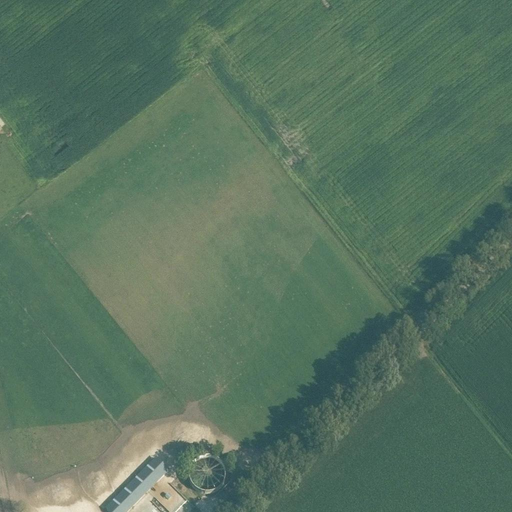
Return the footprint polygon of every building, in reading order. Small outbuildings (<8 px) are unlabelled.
[(25,0),(0,20),(0,43),(55,0),(25,0)] [(60,0),(0,46),(0,70),(90,0),(60,0)] [(94,0),(0,73),(0,96),(122,2),(120,0),(94,0)] [(0,0),(0,16),(20,0),(0,0)] [(0,99),(0,112),(5,119),(135,18),(124,4),(0,99)] [(7,122),(18,136),(148,36),(137,21),(7,122)] [(20,139),(32,153),(162,53),(151,38),(20,139)] [(33,155),(44,170),(175,69),(163,55),(33,155)] [(189,473),(189,476),(189,480),(190,483),(191,486),(193,489),(196,491),(199,492),(202,494),(205,494),(208,494),(212,494),(215,492),(218,491),(220,489),(222,486),(223,483),(224,480),(225,476),(224,473),(223,470),(222,467),(220,464),(218,462),(215,460),(212,459),(208,459),(205,459),(202,459),(199,460),(196,462),(193,464),(191,467),(190,470),(189,473)] [(145,494),(162,475),(154,468),(137,486),(145,494)]
